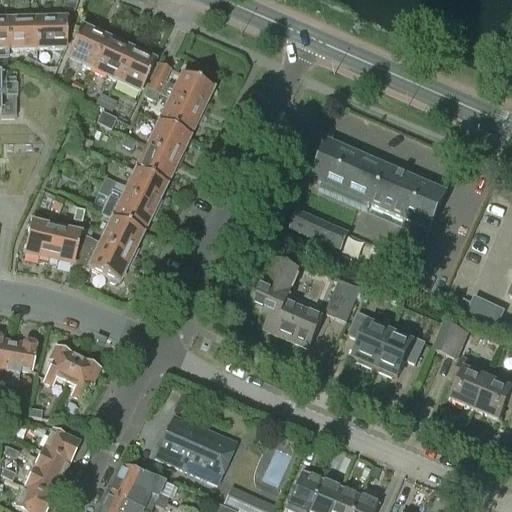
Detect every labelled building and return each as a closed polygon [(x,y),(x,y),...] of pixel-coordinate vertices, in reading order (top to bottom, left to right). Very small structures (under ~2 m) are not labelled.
[(64,23),(35,24),(35,52),(65,52),(64,23)] [(7,53),(35,52),(35,24),(6,24),(7,53)] [(66,62),(90,73),(104,42),(79,30),(66,62)] [(128,53),(104,42),(90,73),(115,85),(128,53)] [(128,53),(115,85),(140,96),(153,65),(128,53)] [(21,66),(36,73),(36,65),(24,60),(21,66)] [(36,65),(36,73),(52,81),(57,71),(47,70),(36,65)] [(155,106),(158,98),(164,85),(170,73),(158,67),(146,92),(143,100),(155,106)] [(158,98),(169,103),(199,117),(211,93),(181,78),(175,91),(164,85),(158,98)] [(0,119),(15,120),(14,81),(0,81),(0,119)] [(69,92),(80,98),(83,90),(73,84),(69,92)] [(102,112),(108,101),(100,97),(94,108),(102,112)] [(108,101),(102,112),(110,116),(115,104),(108,101)] [(188,141),(199,117),(169,103),(158,127),(188,141)] [(110,134),(115,123),(100,116),(95,127),(110,134)] [(176,165),(188,141),(158,127),(146,151),(176,165)] [(131,154),(135,146),(124,140),(120,148),(131,154)] [(329,144),(313,182),(321,185),(318,192),(367,213),(370,207),(428,232),(444,195),(329,144)] [(165,190),(176,165),(146,151),(134,175),(165,190)] [(153,214),(165,190),(134,175),(123,199),(153,214)] [(104,181),(101,188),(112,193),(115,186),(104,181)] [(153,214),(123,199),(112,193),(101,188),(97,197),(108,202),(100,218),(111,223),(141,238),(153,214)] [(62,218),(67,207),(55,201),(50,212),(62,218)] [(76,215),(74,225),(82,227),(84,216),(76,215)] [(298,215),(291,231),(339,252),(347,236),(298,215)] [(129,262),(141,238),(111,223),(99,247),(129,262)] [(22,259),(46,264),(54,231),(29,226),(22,259)] [(90,242),(93,235),(81,228),(79,237),(90,242)] [(79,237),(54,231),(46,264),(71,270),(79,237)] [(79,237),(71,270),(87,273),(87,272),(117,287),(129,262),(99,247),(90,242),(79,237)] [(272,336),(308,352),(322,320),(287,305),(290,298),(288,297),(298,274),(276,264),(266,287),(261,286),(250,312),(277,324),(272,336)] [(338,284),(324,317),(346,326),(360,293),(338,284)] [(464,323),(493,336),(504,313),(475,299),(471,307),(464,303),(460,311),(468,314),(464,323)] [(375,371),(392,332),(357,316),(348,339),(360,345),(353,361),(359,364),(358,366),(370,372),(371,369),(375,371)] [(467,337),(452,331),(442,356),(456,362),(467,337)] [(392,332),(375,371),(379,373),(378,375),(391,380),(392,378),(397,380),(404,364),(415,369),(425,346),(392,332)] [(3,386),(12,345),(0,343),(0,342),(0,392),(7,394),(8,387),(3,386)] [(22,347),(12,345),(3,386),(8,387),(15,388),(17,373),(30,375),(35,349),(33,346),(25,345),(22,346),(22,347)] [(65,386),(77,361),(54,350),(48,363),(52,365),(43,385),(51,389),(55,381),(65,386)] [(99,372),(77,361),(65,386),(74,391),(70,399),(78,403),(86,387),(91,389),(99,372)] [(475,413),(488,381),(474,375),(477,368),(461,361),(454,378),(460,380),(450,403),(475,413)] [(488,381),(475,413),(499,423),(508,401),(511,402),(511,382),(505,380),(502,387),(488,381)] [(71,417),(75,408),(67,405),(63,413),(71,417)] [(27,420),(40,422),(41,414),(28,412),(27,420)] [(173,419),(154,461),(216,489),(235,447),(173,419)] [(78,447),(51,434),(41,455),(68,469),(78,447)] [(2,457),(3,457),(14,463),(17,456),(6,450),(2,457)] [(59,487),(68,469),(41,455),(36,463),(27,459),(23,468),(32,473),(59,487)] [(121,468),(114,483),(165,506),(173,491),(121,468)] [(12,485),(15,478),(4,472),(0,479),(12,485)] [(50,504),(59,487),(32,473),(23,491),(50,504)] [(284,511),(308,511),(321,485),(300,476),(284,511)] [(161,511),(162,511),(165,506),(114,483),(107,498),(134,511),(151,511),(153,508),(161,511)] [(331,511),(340,493),(321,485),(308,511),(331,511)] [(222,509),(227,511),(273,511),(275,510),(231,489),(222,509)] [(46,511),(50,504),(23,491),(14,510),(18,511),(46,511)] [(340,493),(331,511),(354,511),(359,501),(340,493)] [(134,511),(107,498),(100,511),(134,511)] [(375,511),(377,509),(359,501),(354,511),(375,511)]
